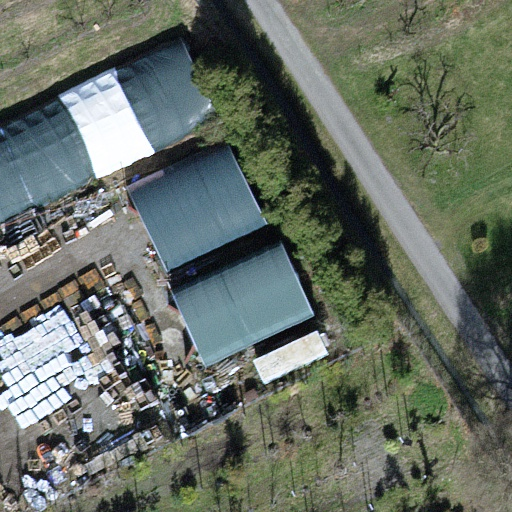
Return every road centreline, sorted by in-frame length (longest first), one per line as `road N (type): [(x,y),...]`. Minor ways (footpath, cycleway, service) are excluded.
road 1 (unclassified): [(511,389),(260,0)]
road 2 (unknown): [(0,269),(34,264),(115,302)]
